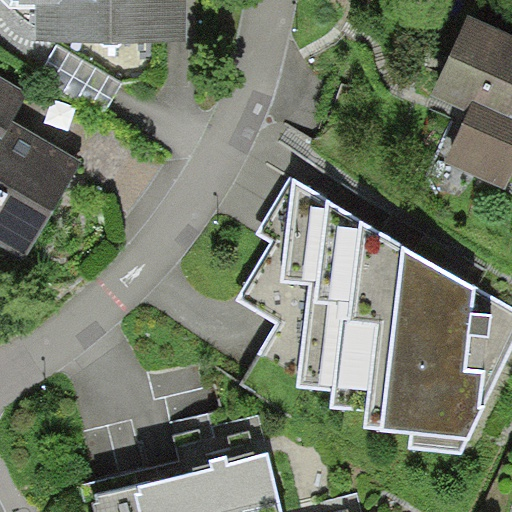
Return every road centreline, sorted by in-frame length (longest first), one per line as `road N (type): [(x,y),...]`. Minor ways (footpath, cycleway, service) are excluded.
road 1 (residential): [(0,373),(88,318),(155,248),(248,112),(273,0)]
road 2 (unknown): [(511,271),(248,112)]
